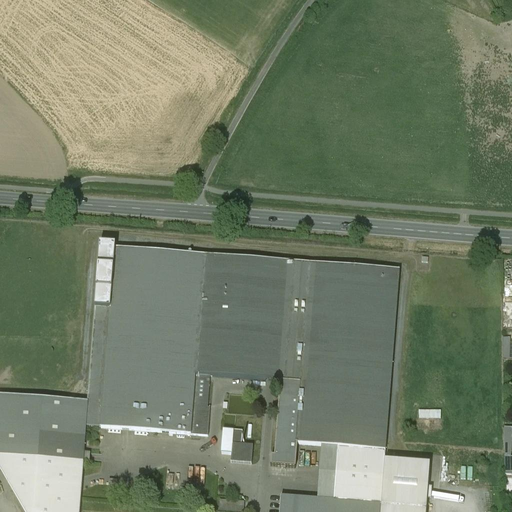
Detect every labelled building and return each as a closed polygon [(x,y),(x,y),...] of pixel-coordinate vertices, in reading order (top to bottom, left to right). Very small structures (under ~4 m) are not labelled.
[(400,272),(115,249),(115,246),(100,245),(100,248),(88,404),(0,396),(0,457),(84,464),(86,428),(208,438),(210,409),(208,409),(210,377),(280,383),(302,384),(298,445),(322,447),(386,452),(388,427),(400,272)] [(302,384),(280,383),(274,457),(271,457),(271,467),(296,469),(298,445),(302,384)] [(243,432),(233,431),(232,445),(241,446),(243,432)] [(241,446),(232,445),(231,464),(251,465),(253,447),(241,446)] [(386,452),(322,447),(318,500),(382,505),(386,452)] [(79,511),(84,464),(0,457),(0,469),(24,511),(79,511)] [(318,500),(281,497),(279,511),(381,511),(382,505),(318,500)] [(243,511),(245,503),(220,501),(219,511),(232,511),(243,511)]
